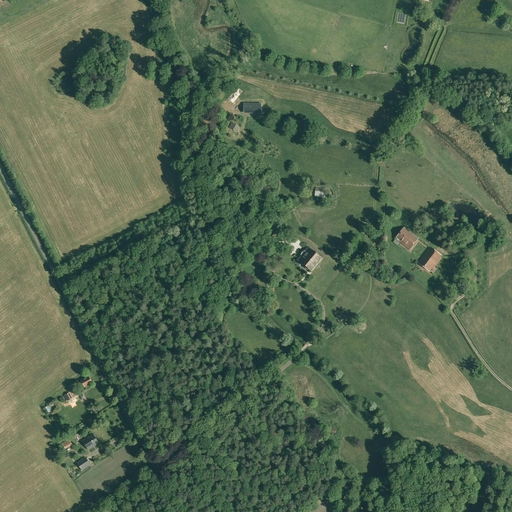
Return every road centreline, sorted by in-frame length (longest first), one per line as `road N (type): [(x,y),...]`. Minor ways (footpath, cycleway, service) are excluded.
road 1 (unclassified): [(157,467),(0,165)]
road 2 (track): [(511,385),(488,364),(454,310),(475,282),(475,253)]
